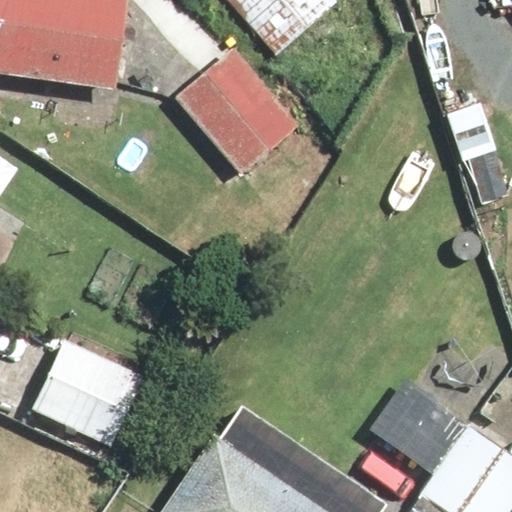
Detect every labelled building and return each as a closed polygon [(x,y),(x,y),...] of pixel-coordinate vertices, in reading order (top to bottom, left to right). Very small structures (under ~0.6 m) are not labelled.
[(0,0),(0,76),(98,90),(110,0),(0,0)] [(330,0),(210,0),(267,60),(330,0)] [(224,46),(166,95),(233,175),(292,127),(224,46)] [(141,387),(48,344),(18,409),(111,452),(141,387)] [(426,476),(464,420),(398,374),(359,431),(426,476)] [(493,511),(511,485),(511,452),(464,420),(426,476),(400,511),(493,511)] [(323,511),(205,431),(148,511),(323,511)]
